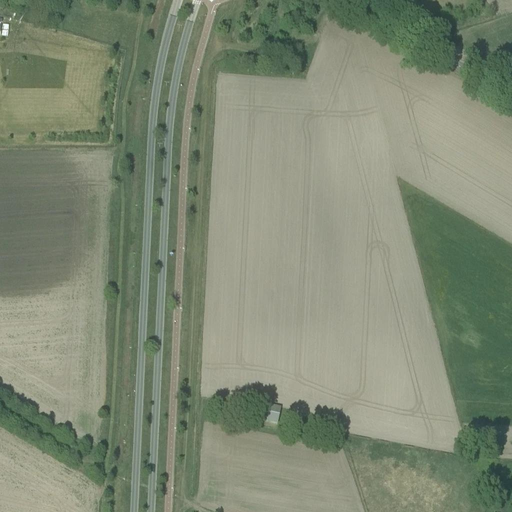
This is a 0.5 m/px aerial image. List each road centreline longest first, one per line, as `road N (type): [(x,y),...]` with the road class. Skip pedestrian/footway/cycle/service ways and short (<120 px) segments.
road 1 (secondary): [(150,511),(173,79),(197,0)]
road 2 (secondary): [(176,0),(156,72),(148,158),(133,511)]
road 3 (tertiary): [(511,98),(333,0)]
